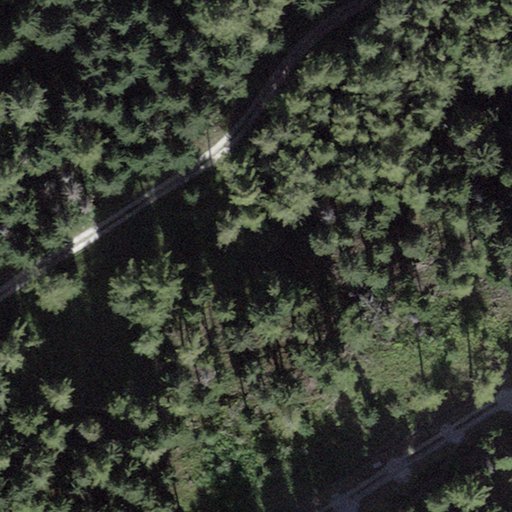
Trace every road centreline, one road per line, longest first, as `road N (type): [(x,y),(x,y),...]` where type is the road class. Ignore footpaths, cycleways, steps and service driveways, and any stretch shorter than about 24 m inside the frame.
road 1 (track): [(0,302),(231,146),(323,32),(369,0)]
road 2 (track): [(511,399),(322,511)]
